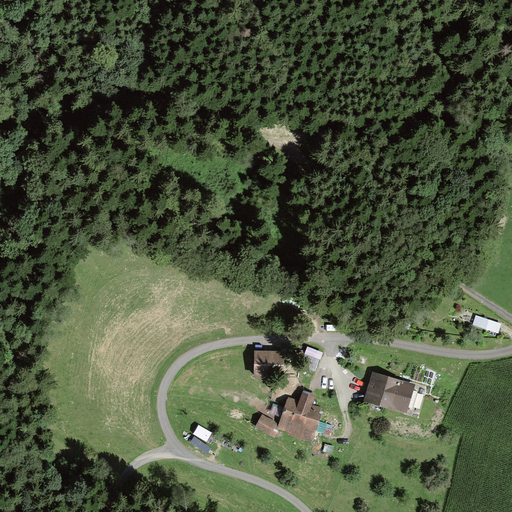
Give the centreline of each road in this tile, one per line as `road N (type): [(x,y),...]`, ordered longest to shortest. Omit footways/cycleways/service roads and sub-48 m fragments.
road 1 (unclassified): [(511,348),(472,354),(290,339),(227,345),(184,361),(161,395),(176,449),(304,511)]
road 2 (track): [(154,101),(343,174),(449,277),(511,317)]
